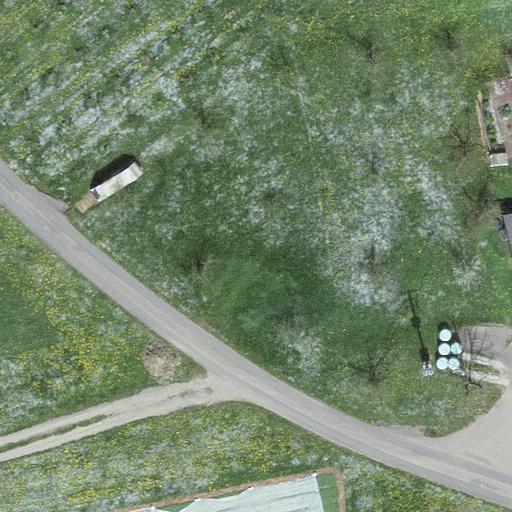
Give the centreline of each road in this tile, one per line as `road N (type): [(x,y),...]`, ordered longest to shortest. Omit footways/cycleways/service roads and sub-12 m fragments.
road 1 (track): [(0,185),(242,382),(335,430),(511,492)]
road 2 (track): [(0,443),(96,412),(242,382)]
